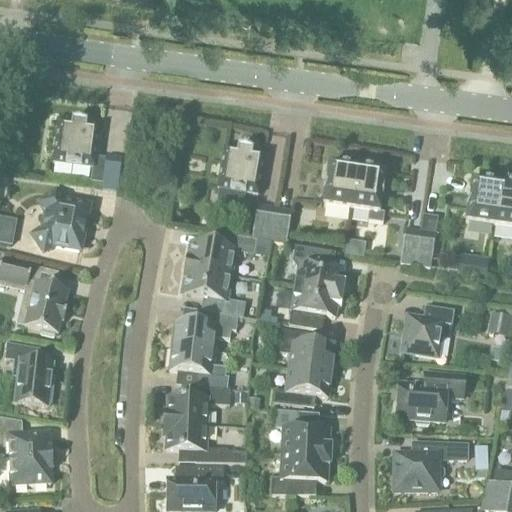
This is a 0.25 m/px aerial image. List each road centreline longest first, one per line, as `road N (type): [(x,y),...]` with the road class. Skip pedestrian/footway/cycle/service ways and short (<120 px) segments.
road 1 (residential): [(122,509),(138,233),(124,220),(105,238),(89,278),(75,376),(72,478),(86,509)]
road 2 (tertiary): [(511,111),(0,40)]
road 3 (residential): [(367,511),(365,371),(376,286)]
